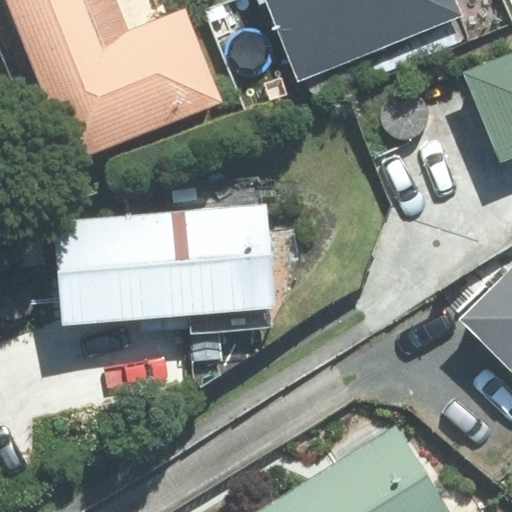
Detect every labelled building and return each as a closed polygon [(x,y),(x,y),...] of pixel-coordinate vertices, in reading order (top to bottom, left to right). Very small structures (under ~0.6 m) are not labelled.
[(0,0),(0,6),(53,148),(206,90),(171,0),(155,0),(110,17),(103,0),(0,0)] [(256,0),(282,69),(448,7),(445,0),(256,0)] [(511,42),(452,66),(486,151),(511,140),(511,42)] [(38,216),(40,236),(13,239),(15,258),(39,256),(44,312),(257,292),(248,196),(38,216)] [(511,250),(451,307),(511,372),(511,250)] [(440,511),(385,422),(236,511),(440,511)]
